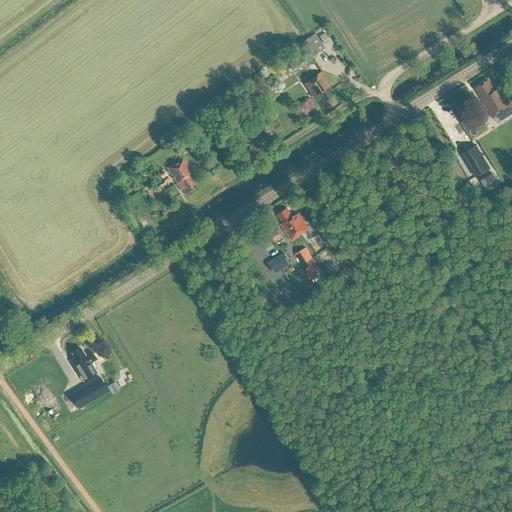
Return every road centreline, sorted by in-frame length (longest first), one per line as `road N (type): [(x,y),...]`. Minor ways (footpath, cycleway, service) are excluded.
road 1 (tertiary): [(0,365),(395,117)]
road 2 (track): [(384,95),(369,95),(228,184),(217,183),(195,150)]
road 3 (track): [(94,511),(0,383)]
road 4 (track): [(384,86),(511,1)]
road 5 (tertiary): [(395,117),(511,44)]
road 6 (track): [(0,403),(77,511)]
